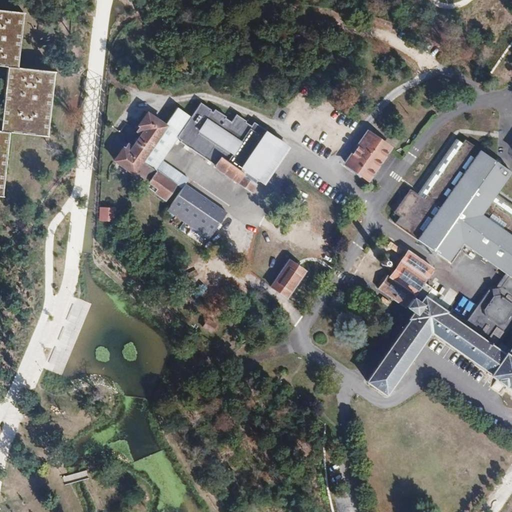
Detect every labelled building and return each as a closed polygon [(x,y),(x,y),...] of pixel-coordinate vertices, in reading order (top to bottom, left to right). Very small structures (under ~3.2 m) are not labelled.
[(0,68),(2,68),(13,69),(19,14),(0,12),(0,68)] [(13,69),(2,68),(0,87),(0,133),(5,134),(42,138),(49,74),(13,69)] [(214,167),(249,191),(256,181),(283,143),(252,121),(249,126),(244,123),(245,121),(235,114),(230,122),(223,118),(224,116),(214,109),(211,113),(208,111),(209,109),(199,102),(189,116),(176,106),(163,124),(146,111),(137,123),(139,124),(135,129),(139,132),(130,145),(126,142),(123,147),(122,146),(113,158),(132,172),(133,170),(147,180),(146,181),(156,188),(153,192),(163,199),(181,174),(161,159),(176,137),(180,140),(179,141),(214,166),(214,167)] [(389,148),(368,133),(345,165),(367,179),(389,148)] [(511,203),(508,200),(496,192),(511,171),(480,149),(478,152),(463,141),(455,135),(415,192),(409,188),(392,211),(398,216),(394,222),(448,261),(461,242),(492,264),(507,275),(498,288),(486,290),(461,326),(502,355),(503,354),(505,355),(511,344),(511,203)] [(480,149),(465,138),(463,141),(478,152),(480,149)] [(262,185),(288,147),(283,143),(256,181),(262,185)] [(225,213),(183,184),(180,187),(222,217),(225,213)] [(207,239),(222,217),(180,187),(165,210),(207,239)] [(99,207),(98,222),(115,222),(115,208),(99,207)] [(405,308),(412,313),(422,297),(430,289),(421,283),(437,260),(424,251),(412,243),(406,252),(405,251),(387,277),(385,276),(375,289),(404,309),(405,308)] [(289,260),(270,287),(285,298),(304,271),(289,260)] [(511,344),(505,355),(503,354),(502,355),(461,326),(444,314),(444,313),(422,297),(412,313),(407,319),(409,320),(381,359),(365,382),(384,396),(428,333),(429,334),(430,333),(489,374),(488,375),(510,390),(510,389),(511,390),(511,344)]
